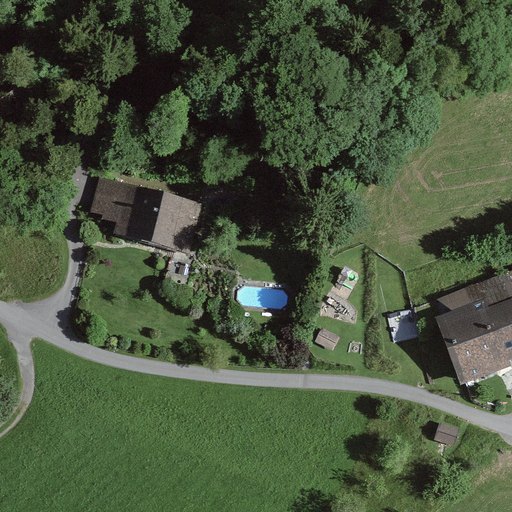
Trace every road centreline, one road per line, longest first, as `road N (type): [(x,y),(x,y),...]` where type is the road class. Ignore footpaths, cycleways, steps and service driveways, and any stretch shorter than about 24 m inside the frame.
road 1 (residential): [(511,425),(359,383),(137,365),(0,309)]
road 2 (track): [(17,319),(27,393),(0,432)]
